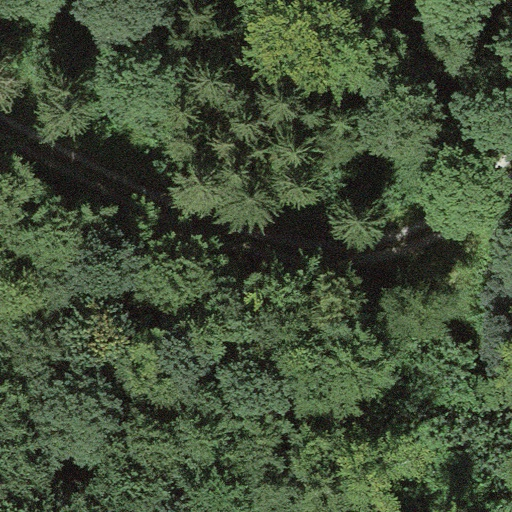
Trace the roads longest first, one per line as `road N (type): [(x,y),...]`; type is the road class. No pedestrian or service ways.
road 1 (track): [(0,134),(273,253),(412,262),(460,231),(511,156)]
road 2 (track): [(412,262),(511,417)]
